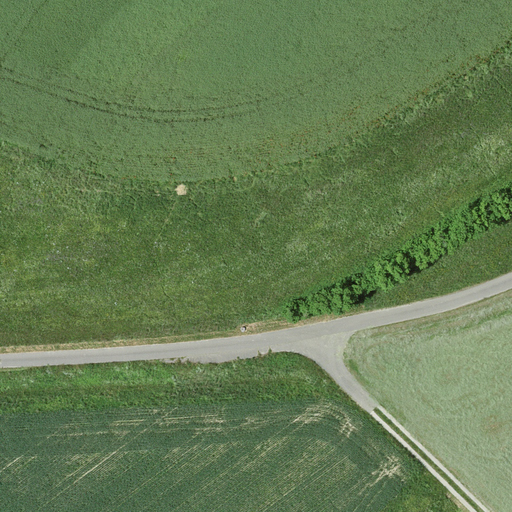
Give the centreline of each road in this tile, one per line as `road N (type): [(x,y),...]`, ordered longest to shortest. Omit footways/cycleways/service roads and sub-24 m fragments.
road 1 (track): [(0,361),(237,343),(434,306),(511,279)]
road 2 (track): [(480,511),(339,373),(315,330)]
